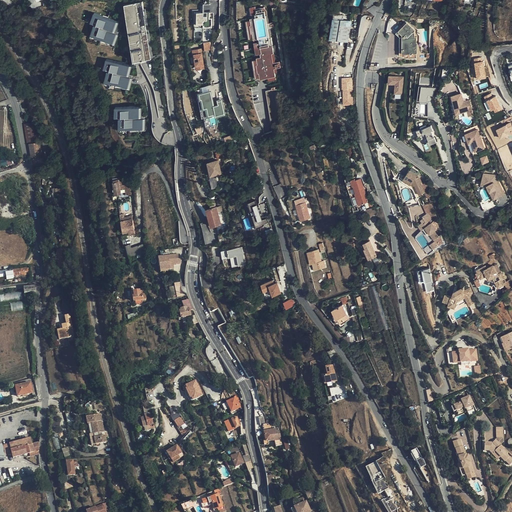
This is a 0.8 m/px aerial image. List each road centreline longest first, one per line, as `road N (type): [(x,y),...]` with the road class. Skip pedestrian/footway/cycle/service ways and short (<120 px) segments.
road 1 (tertiary): [(226,0),(232,87),(298,289),(432,511)]
road 2 (tertiary): [(266,511),(249,398),(191,285),(195,232),(182,190),(165,0)]
road 3 (tertiary): [(451,511),(427,430),(393,228),(364,143),(361,76)]
road 4 (tertiary): [(0,73),(15,105),(35,208),(42,444),(55,511)]
road 5 (residential): [(361,76),(381,81),(378,116),(388,136),(439,181),(447,183),(453,172),(434,107)]
